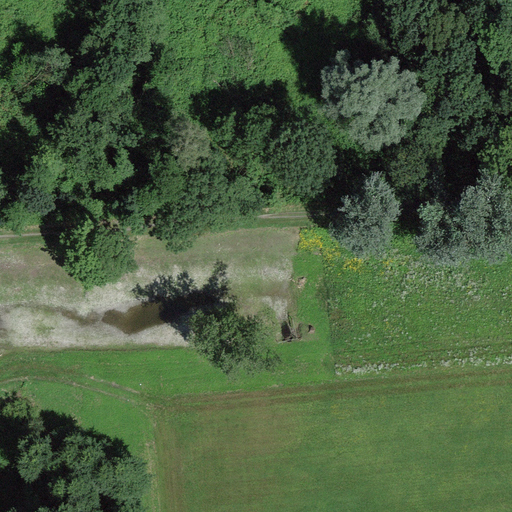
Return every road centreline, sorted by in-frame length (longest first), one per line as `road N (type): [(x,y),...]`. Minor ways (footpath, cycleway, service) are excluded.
road 1 (track): [(511,195),(0,237)]
road 2 (track): [(423,156),(407,0)]
